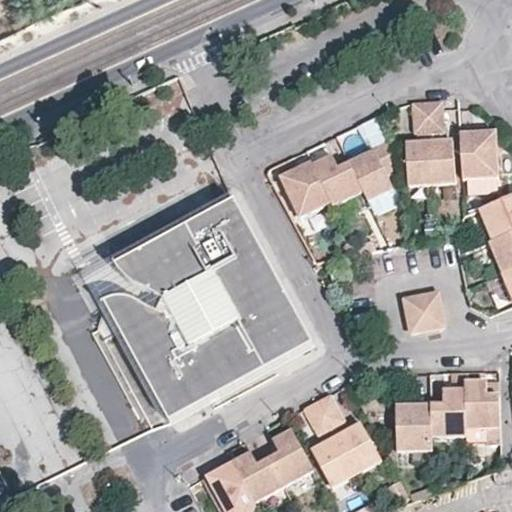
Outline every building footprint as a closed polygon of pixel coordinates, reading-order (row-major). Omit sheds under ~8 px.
[(443,131),(441,100),(426,102),(429,132),(443,131)] [(429,132),(426,102),(412,103),(414,133),(429,132)] [(471,133),(460,133),(463,178),(466,178),(466,192),(496,191),(495,176),(498,176),(496,131),(471,133)] [(446,141),(429,142),(432,184),(455,182),(453,141),(446,141)] [(376,152),(351,163),(365,193),(370,202),(394,190),(387,174),(400,169),(400,165),(388,142),(380,145),(374,147),(376,152)] [(432,184),(429,142),(412,143),(406,144),(409,185),(432,184)] [(325,160),(314,165),(332,204),(334,207),(365,193),(351,163),(337,169),(332,157),(325,160)] [(314,165),(313,163),(296,171),(281,178),(300,220),(332,204),(314,165)] [(511,194),(481,208),(494,240),(511,233),(511,194)] [(235,203),(116,268),(124,279),(129,281),(142,285),(148,288),(152,293),(167,296),(161,311),(141,304),(133,301),(124,300),(119,301),(108,304),(106,305),(172,425),(314,346),(235,203)] [(511,233),(494,240),(490,242),(502,272),(511,268),(511,233)] [(342,266),(331,267),(335,288),(346,286),(342,266)] [(116,268),(106,305),(108,304),(119,301),(124,300),(133,301),(141,304),(161,311),(167,296),(152,293),(148,288),(142,285),(129,281),(124,279),(116,268)] [(511,268),(502,272),(511,298),(511,268)] [(498,305),(509,300),(498,277),(487,282),(498,305)] [(409,327),(445,320),(439,290),(404,297),(409,327)] [(465,430),(498,429),(498,397),(487,397),(487,383),(476,383),(464,383),(464,391),(465,430)] [(442,406),(430,406),(431,440),(465,439),(465,430),(464,391),(453,391),(441,391),(442,406)] [(345,424),(330,396),(319,402),(333,431),(345,424)] [(333,431),(319,402),(304,410),(319,438),(333,431)] [(395,454),(431,453),(431,440),(430,406),(411,406),(394,407),(395,454)] [(354,431),(338,439),(358,477),(382,464),(361,427),(354,431)] [(278,455),(269,460),(284,489),(314,473),(292,432),(278,440),(273,443),(278,455)] [(358,477),(338,439),(320,450),(313,453),(332,490),(358,477)] [(243,458),(232,464),(254,505),(284,489),(269,460),(256,466),(249,455),(243,458)] [(213,474),(207,477),(205,479),(222,511),(256,511),(258,511),(254,505),(232,464),(213,474)]
